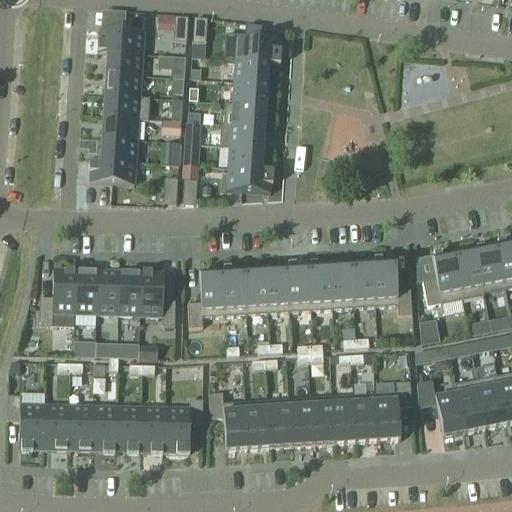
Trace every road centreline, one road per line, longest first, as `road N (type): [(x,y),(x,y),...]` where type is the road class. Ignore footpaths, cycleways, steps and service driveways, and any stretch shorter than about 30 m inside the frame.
road 1 (residential): [(0,504),(136,511),(292,504),(328,481),(511,465)]
road 2 (residential): [(511,192),(398,212),(67,223)]
road 3 (residential): [(511,50),(182,5),(82,0)]
road 4 (residential): [(78,0),(67,223)]
